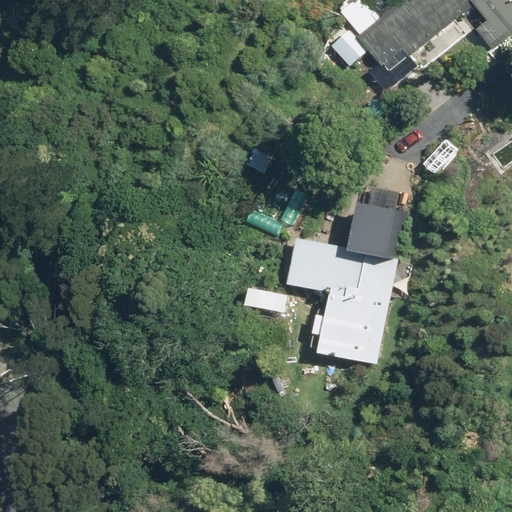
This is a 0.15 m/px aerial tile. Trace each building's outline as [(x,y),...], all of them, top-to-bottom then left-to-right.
[(390,80),(482,9),(495,26),(481,37),(497,57),(511,45),(511,0),(420,0),(383,29),(364,5),(344,20),(390,80)] [(472,162),(452,139),(426,162),(446,185),(472,162)] [(428,202),(389,184),(366,235),(405,253),(428,202)] [(297,243),(289,286),(334,294),(322,358),(375,367),(395,261),(297,243)] [(296,291),(255,289),(253,319),(294,322),(296,291)]
